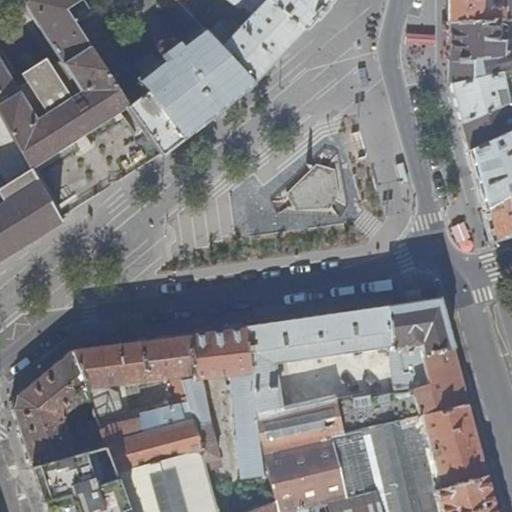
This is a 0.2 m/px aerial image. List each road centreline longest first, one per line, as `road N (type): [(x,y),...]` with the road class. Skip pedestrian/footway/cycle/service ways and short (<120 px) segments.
road 1 (residential): [(0,366),(57,317),(409,262),(451,265)]
road 2 (residential): [(399,0),(389,56),(431,221),(451,265)]
road 3 (residential): [(451,265),(511,461)]
